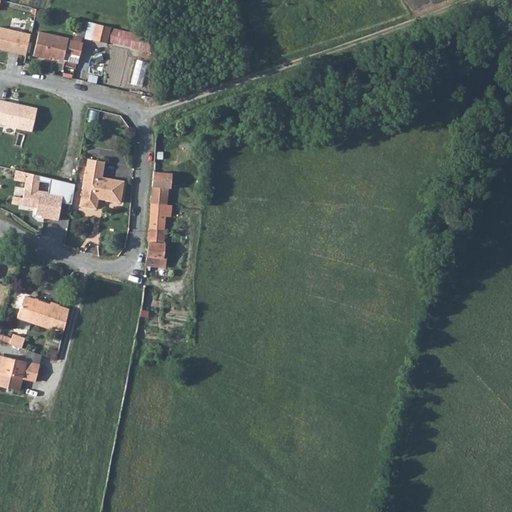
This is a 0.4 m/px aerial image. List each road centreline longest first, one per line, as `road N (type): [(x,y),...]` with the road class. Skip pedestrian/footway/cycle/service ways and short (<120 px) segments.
road 1 (residential): [(0,222),(62,255),(103,267),(128,262),(145,125),(129,106),(0,72)]
road 2 (track): [(137,114),(342,48),(459,0)]
